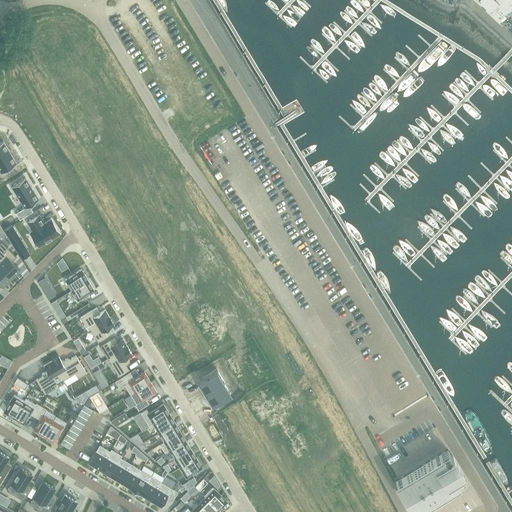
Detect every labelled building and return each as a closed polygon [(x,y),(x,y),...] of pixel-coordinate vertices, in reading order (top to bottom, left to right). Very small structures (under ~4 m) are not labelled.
[(173,14),(178,11),(170,0),(167,0),(165,2),(173,14)] [(511,0),(477,0),(481,3),(484,1),(489,7),(487,9),(500,21),(505,15),(504,14),(511,8),(511,0)] [(196,125),(218,114),(215,109),(194,121),(196,125)] [(3,141),(0,143),(0,171),(1,172),(16,163),(3,141)] [(25,177),(11,186),(25,207),(16,213),(20,220),(33,211),(30,206),(39,200),(25,177)] [(39,215),(28,222),(33,230),(30,232),(39,246),(59,233),(51,219),(44,223),(39,215)] [(4,229),(13,244),(22,258),(29,254),(21,239),(12,225),(4,229)] [(346,261),(327,230),(275,262),(294,294),(346,261)] [(1,241),(0,241),(0,266),(12,278),(20,270),(11,261),(16,256),(1,241)] [(0,283),(3,287),(12,278),(0,266),(0,283)] [(81,270),(65,280),(71,290),(88,280),(81,270)] [(45,278),(38,282),(48,299),(53,296),(55,295),(45,278)] [(88,280),(71,290),(77,300),(94,290),(88,280)] [(96,307),(80,317),(88,330),(90,329),(109,317),(105,310),(100,313),(96,307)] [(61,310),(56,313),(60,320),(66,317),(61,310)] [(109,317),(90,329),(98,341),(112,333),(109,327),(114,324),(113,324),(114,323),(110,317),(109,317)] [(114,336),(100,345),(108,358),(127,346),(122,339),(117,342),(114,336)] [(78,337),(73,340),(79,351),(84,348),(78,337)] [(341,370),(360,402),(412,370),(393,338),(341,370)] [(127,346),(108,358),(119,376),(129,370),(126,364),(130,362),(126,356),(131,353),(127,346)] [(89,353),(84,356),(90,367),(95,364),(92,359),(89,353)] [(2,355),(0,359),(0,363),(3,365),(8,368),(13,362),(8,359),(2,355)] [(52,361),(51,361),(63,380),(75,373),(78,378),(86,373),(76,355),(68,360),(67,358),(62,361),(59,356),(58,357),(58,356),(51,360),(52,361)] [(43,375),(36,379),(45,394),(65,382),(63,380),(51,361),(44,365),(47,370),(42,373),(43,375)] [(217,369),(198,380),(206,392),(223,381),(224,381),(217,369)] [(130,371),(115,380),(119,387),(124,384),(130,394),(150,381),(144,371),(133,378),(130,371)] [(17,377),(14,383),(24,389),(28,384),(17,377)] [(104,379),(99,382),(102,387),(108,384),(104,379)] [(150,381),(130,394),(136,404),(135,404),(138,409),(149,403),(146,398),(156,392),(150,381)] [(206,392),(205,392),(211,403),(230,392),(223,381),(206,392)] [(14,393),(3,412),(13,418),(24,399),(14,393)] [(24,399),(13,418),(24,424),(30,413),(35,416),(41,406),(36,402),(35,403),(25,397),(24,399)] [(84,404),(81,409),(90,415),(93,410),(84,404)] [(146,408),(140,412),(149,426),(153,424),(169,414),(163,404),(149,412),(146,408)] [(40,419),(34,430),(44,436),(53,420),(44,414),(47,409),(41,406),(35,416),(40,419)] [(239,407),(228,414),(231,419),(229,420),(232,425),(245,417),(239,407)] [(81,409),(78,414),(87,420),(90,415),(81,409)] [(78,414),(75,419),(84,425),(87,420),(78,414)] [(169,414),(153,424),(158,432),(175,422),(169,414)] [(53,420),(44,436),(54,442),(66,422),(56,416),(53,420)] [(245,417),(232,425),(238,434),(251,427),(245,417)] [(75,419),(72,424),(81,430),(84,425),(75,419)] [(175,422),(158,432),(163,441),(180,431),(175,422)] [(72,424),(69,429),(78,434),(81,430),(72,424)] [(69,429),(66,434),(75,439),(78,434),(69,429)] [(163,441),(159,443),(165,453),(169,450),(185,440),(180,431),(163,441)] [(66,434),(63,439),(72,444),(75,439),(66,434)] [(63,439),(60,444),(70,449),(72,444),(63,439)] [(185,440),(169,450),(174,458),(191,449),(185,440)] [(99,444),(88,463),(99,469),(110,450),(99,444)] [(110,450),(99,469),(109,475),(120,457),(121,457),(122,455),(111,448),(110,450)] [(191,449),(174,458),(180,467),(196,457),(191,449)] [(464,477),(460,471),(451,456),(447,449),(399,479),(396,481),(412,509),(416,507),(429,498),(434,505),(441,501),(436,494),(464,477)] [(0,451),(0,483),(9,469),(3,466),(6,461),(9,457),(0,451)] [(120,457),(109,475),(119,482),(131,463),(120,457)] [(196,457),(180,467),(186,477),(202,467),(196,457)] [(131,463),(119,482),(129,488),(141,469),(131,463)] [(20,467),(6,490),(24,501),(32,486),(27,483),(29,479),(32,475),(20,467)] [(129,488),(139,495),(140,494),(151,475),(141,469),(129,488)] [(151,475),(140,494),(150,500),(161,481),(151,475)] [(203,478),(195,486),(199,490),(207,482),(203,478)] [(43,481),(29,504),(42,511),(47,511),(55,501),(49,497),(55,488),(43,481)] [(161,481),(150,500),(161,507),(166,499),(171,502),(178,491),(161,481)] [(214,488),(206,496),(219,510),(221,508),(224,506),(223,506),(227,501),(214,488)] [(186,492),(181,497),(184,501),(190,495),(186,492)] [(70,511),(72,510),(77,502),(65,494),(54,511),(70,511)] [(206,496),(198,503),(206,511),(216,511),(219,510),(206,496)] [(184,504),(181,500),(175,506),(178,509),(184,504)] [(206,511),(198,503),(191,511),(192,511),(206,511)]
